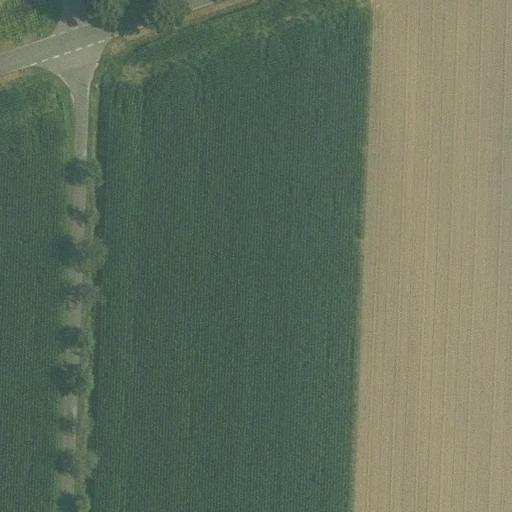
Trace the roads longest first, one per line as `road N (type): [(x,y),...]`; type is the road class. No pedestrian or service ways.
road 1 (unclassified): [(71,511),(89,101),(74,41)]
road 2 (tertiary): [(74,41),(195,0)]
